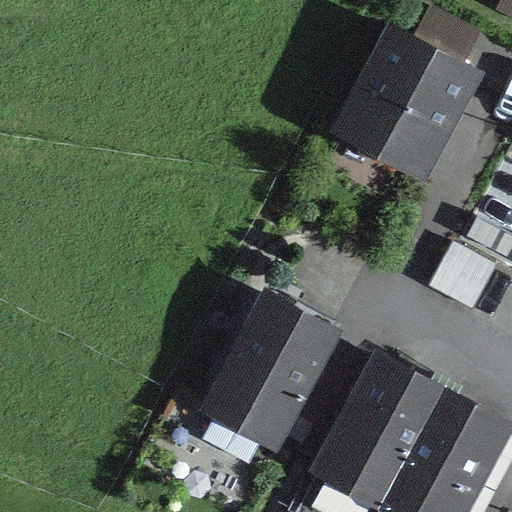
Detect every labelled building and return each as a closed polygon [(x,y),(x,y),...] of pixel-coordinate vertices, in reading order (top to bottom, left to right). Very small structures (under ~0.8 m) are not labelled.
[(432,1),(417,29),(466,55),(481,27),(432,1)] [(424,174),(482,63),(466,55),(417,29),(392,16),(334,127),(424,174)] [(511,144),(461,236),(511,263),(511,144)] [(452,239),(429,283),(470,304),(493,260),(452,239)] [(278,445),(341,321),(263,281),(199,405),(278,445)] [(442,375),(374,340),(310,464),(378,499),(442,375)] [(461,511),(511,417),(511,413),(446,379),(381,502),(398,511),(461,511)]
